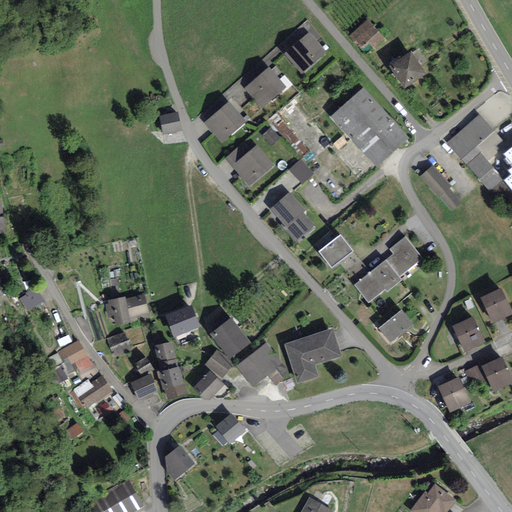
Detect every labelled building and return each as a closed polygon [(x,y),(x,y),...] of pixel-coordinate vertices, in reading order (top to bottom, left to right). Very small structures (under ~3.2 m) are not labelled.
[(367,20),(349,36),(362,50),(369,43),(374,49),(385,39),(367,20)] [(308,32),(284,54),(302,74),(326,52),(308,32)] [(411,52),(389,67),(405,89),(426,74),(411,52)] [(244,88),(262,109),(287,88),(269,67),(244,88)] [(409,138),(363,88),(332,116),(378,166),(409,138)] [(228,102),(204,123),(222,143),(246,122),(228,102)] [(159,116),(163,135),(181,131),(177,112),(159,116)] [(479,115),(447,143),(489,191),(502,179),(487,161),(507,146),(479,115)] [(270,128),(262,136),(272,146),(280,138),(270,128)] [(245,154),(231,167),(249,187),(275,166),(257,144),(245,154)] [(511,145),(502,154),(511,166),(506,171),(509,175),(502,181),(511,192),(511,145)] [(231,167),(245,154),(239,146),(224,159),(231,167)] [(302,184),(314,174),(301,160),(289,170),(302,184)] [(433,165),(420,177),(452,212),(461,203),(449,189),(451,187),(433,165)] [(295,243),(315,225),(304,213),(306,211),(289,192),(269,210),(282,224),(279,226),(295,243)] [(339,235),(318,251),(331,268),(352,252),(339,235)] [(407,271),(423,258),(405,237),(389,249),(393,254),(386,261),(399,277),(407,271)] [(354,286),(368,304),(385,290),(387,293),(402,281),(399,277),(386,261),(354,286)] [(20,299),(28,312),(45,301),(36,287),(25,293),(26,295),(20,299)] [(480,298),(493,324),(511,314),(511,310),(501,287),(480,298)] [(129,319),(149,314),(144,294),(126,300),(129,319)] [(130,323),(129,319),(126,300),(125,297),(108,300),(109,304),(105,304),(108,317),(114,315),(117,326),(130,323)] [(200,327),(191,306),(165,316),(174,337),(200,327)] [(401,311),(379,329),(391,343),(413,325),(401,311)] [(452,326),(465,353),(486,343),(473,316),(452,326)] [(231,318),(210,335),(230,360),(251,343),(231,318)] [(332,329),(284,345),(297,383),(318,377),(314,365),(342,356),(332,329)] [(131,351),(124,332),(107,339),(114,357),(131,351)] [(57,341),(62,350),(73,344),(69,335),(57,341)] [(92,365),(79,341),(73,344),(62,350),(57,352),(57,353),(46,359),(60,383),(92,365)] [(160,372),(177,367),(172,341),(155,346),(160,372)] [(266,342),(236,366),(253,387),(267,376),(283,364),(266,342)] [(234,363),(217,350),(205,365),(223,378),(234,363)] [(154,368),(146,357),(134,364),(142,375),(154,368)] [(487,381),(493,393),(511,384),(511,377),(502,357),(481,367),(487,381)] [(288,371),(283,364),(267,376),(276,386),(288,371)] [(473,388),(487,381),(481,367),(479,364),(465,372),(473,388)] [(160,380),(181,374),(179,366),(177,367),(160,372),(158,372),(160,380)] [(224,385),(210,372),(194,388),(208,401),(224,385)] [(158,391),(150,374),(131,383),(138,400),(158,391)] [(164,390),(184,384),(181,374),(160,380),(163,390),(164,390)] [(86,408),(112,391),(102,377),(91,384),(88,380),(73,390),(74,391),(70,394),(80,409),(84,406),(86,408)] [(438,387),(450,413),(471,403),(459,377),(438,387)] [(187,394),(184,384),(164,390),(167,400),(187,394)] [(127,405),(117,393),(112,398),(122,409),(127,405)] [(57,421),(65,417),(54,398),(46,402),(57,421)] [(113,412),(106,402),(97,408),(103,418),(113,412)] [(126,423),(131,419),(123,410),(118,415),(126,423)] [(231,414),(215,427),(218,431),(228,442),(230,444),(245,431),(231,414)] [(77,423),(65,431),(72,440),(83,432),(77,423)] [(223,446),(228,442),(218,431),(213,435),(223,446)] [(174,481),(195,464),(180,445),(165,457),(166,471),(174,481)] [(128,479),(90,501),(96,511),(132,511),(144,506),(128,479)] [(447,511),(457,500),(435,484),(428,493),(425,491),(410,511),(447,511)] [(309,497),(300,511),(332,511),(334,510),(309,497)]
